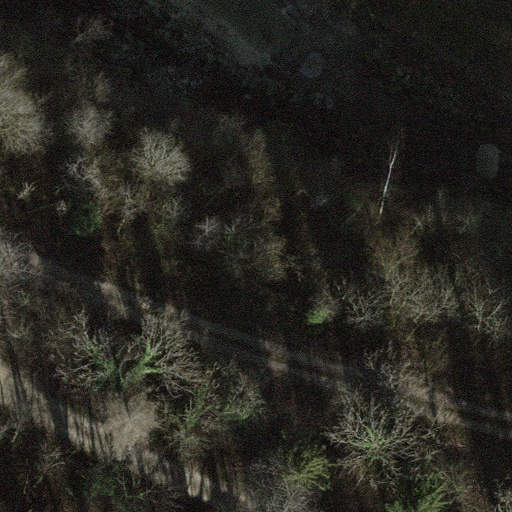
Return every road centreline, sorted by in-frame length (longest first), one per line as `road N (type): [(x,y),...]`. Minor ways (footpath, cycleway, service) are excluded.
road 1 (track): [(0,257),(393,412),(511,433)]
road 2 (track): [(0,386),(283,511)]
